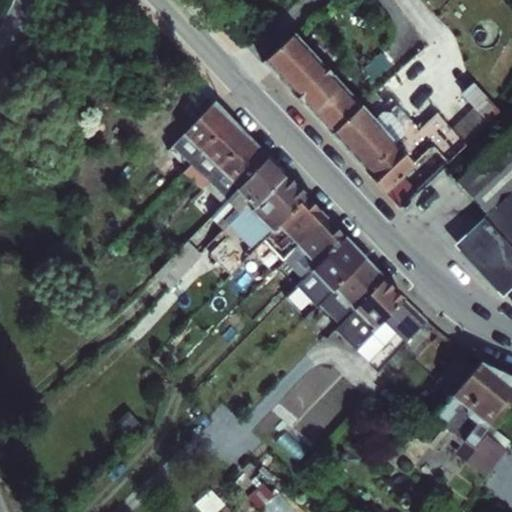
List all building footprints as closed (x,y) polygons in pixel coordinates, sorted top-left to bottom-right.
[(263,61),(329,135),(359,107),(293,34),(263,61)] [(474,107),(489,122),(501,113),(471,81),(457,93),(474,107)] [(393,144),(411,164),(428,147),(433,148),(446,162),(489,122),(474,107),(450,129),(436,114),(418,131),(388,99),(384,102),(375,92),(359,107),(393,144)] [(34,115),(46,120),(53,102),(41,97),(34,115)] [(214,102),(182,134),(211,162),(241,130),(214,102)] [(393,144),(359,107),(329,135),(383,193),(412,166),(411,164),(393,144)] [(511,129),(456,181),(485,214),(493,207),(511,190),(511,189),(511,129)] [(211,162),(237,188),(267,157),(241,130),(211,162)] [(226,200),(235,190),(237,188),(211,162),(182,134),(171,146),(208,181),(203,186),(221,204),(226,200)] [(235,190),(254,208),(285,176),(267,157),(237,188),(235,190)] [(271,232),(277,226),(306,197),(285,176),(254,208),(250,211),(250,212),(270,231),(271,232)] [(247,214),(250,212),(250,211),(254,208),(235,190),(226,200),(221,204),(208,217),(221,229),(227,225),(239,212),(241,214),(247,214)] [(510,242),(511,243),(511,190),(493,207),(511,228),(510,242)] [(290,240),(296,246),(322,215),(306,197),(277,226),(290,240)] [(235,244),(255,223),(247,214),(241,214),(239,212),(227,225),(221,229),(235,244)] [(267,235),(270,231),(250,212),(247,214),(255,223),(235,244),(243,252),(247,256),(257,245),(267,235)] [(315,265),(344,237),(322,215),(296,246),(315,265)] [(451,245),(500,297),(511,286),(511,249),(481,217),(451,245)] [(280,249),(290,240),(277,226),(271,232),(270,231),(267,235),(275,244),(280,249)] [(201,250),(217,265),(233,248),(217,233),(201,250)] [(266,254),(275,244),(267,235),(257,245),(266,254)] [(332,291),(364,258),(344,237),(315,265),(314,266),(309,271),(317,279),(330,293),(332,291)] [(154,275),(168,289),(201,255),(187,241),(154,275)] [(281,259),(299,278),(309,270),(309,271),(314,266),(296,246),(281,259)] [(235,269),(247,256),(243,252),(239,258),(234,254),(227,261),(235,269)] [(124,254),(93,267),(107,299),(137,286),(124,254)] [(332,291),(352,310),(383,279),(364,258),(332,291)] [(302,294),(317,279),(309,271),(309,270),(299,278),(292,285),(294,287),(286,295),(299,310),(309,300),(302,294)] [(318,305),(330,293),(317,279),(302,294),(309,300),(316,307),(318,305)] [(382,320),(402,299),(383,279),(352,310),(352,311),(372,330),(382,320)] [(352,311),(352,310),(332,291),(330,293),(318,305),(339,324),(352,311)] [(405,342),(425,321),(402,299),(382,320),(405,342)] [(355,348),(372,330),(352,311),(339,324),(335,329),(355,348)] [(374,370),(405,342),(382,320),(372,330),(355,348),(374,370)] [(450,396),(479,363),(511,376),(511,372),(481,357),(430,417),(458,445),(470,447),(485,433),(489,426),(450,396)] [(450,396),(489,426),(511,397),(511,376),(479,363),(450,396)] [(4,388),(16,401),(33,386),(21,373),(4,388)] [(115,423),(128,438),(141,427),(128,411),(115,423)] [(470,447),(458,445),(452,452),(485,478),(506,450),(485,433),(470,447)]
